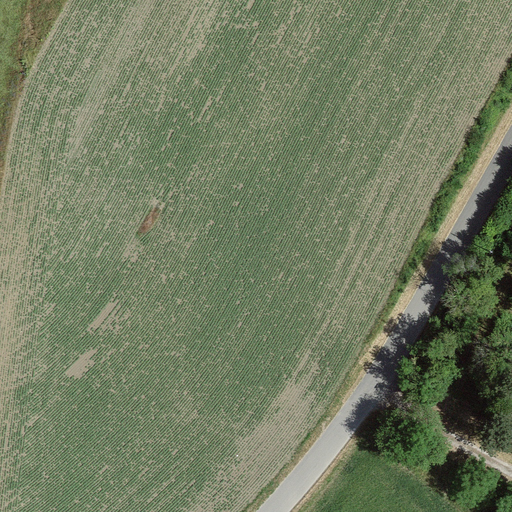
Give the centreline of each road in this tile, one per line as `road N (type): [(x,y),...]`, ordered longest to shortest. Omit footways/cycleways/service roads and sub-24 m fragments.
road 1 (unclassified): [(294,511),(383,403),(511,185)]
road 2 (track): [(383,403),(511,466)]
